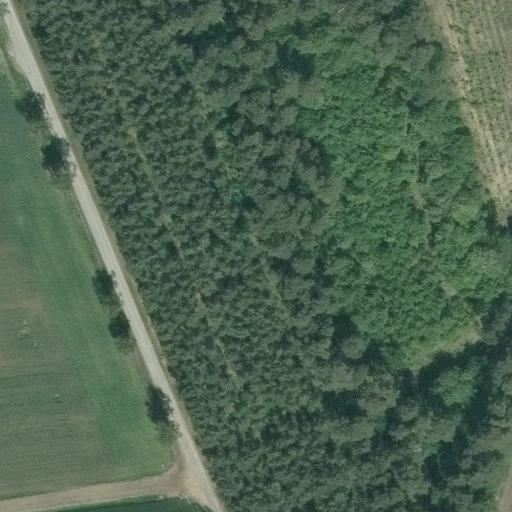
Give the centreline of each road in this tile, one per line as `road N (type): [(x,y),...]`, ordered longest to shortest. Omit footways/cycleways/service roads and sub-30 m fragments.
road 1 (track): [(213,511),(0,4)]
road 2 (track): [(0,507),(199,478)]
